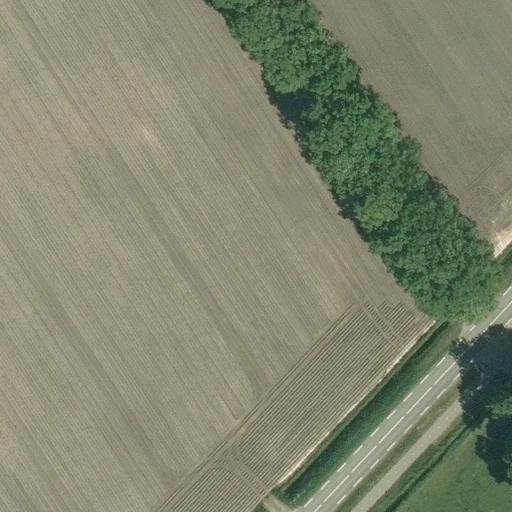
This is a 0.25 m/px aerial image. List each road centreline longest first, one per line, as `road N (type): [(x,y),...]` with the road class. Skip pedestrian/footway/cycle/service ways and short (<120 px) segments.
road 1 (unclassified): [(487,330),(270,0)]
road 2 (secondary): [(315,511),(487,330)]
